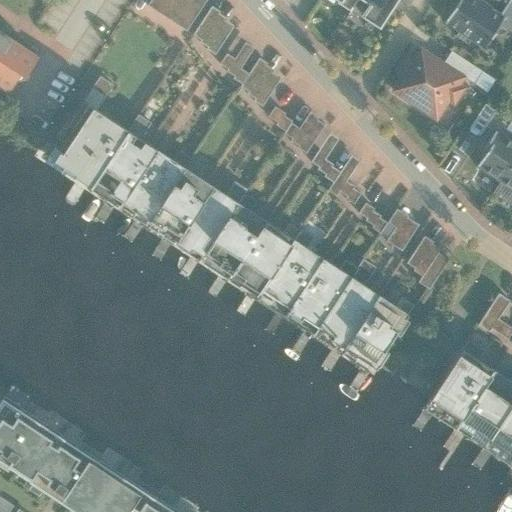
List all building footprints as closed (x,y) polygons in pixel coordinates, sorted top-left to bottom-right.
[(0,0),(0,89),(9,95),(40,50),(0,24),(0,0)] [(158,0),(156,4),(186,24),(203,0),(158,0)] [(362,0),(368,4),(361,15),(379,28),(397,0),(362,0)] [(501,11),(483,0),(456,0),(445,19),(487,45),(500,23),(506,14),(501,11)] [(511,0),(508,0),(501,11),(506,14),(500,23),(511,30),(511,0)] [(217,9),(210,4),(192,31),(215,46),(230,24),(222,19),(224,17),(216,11),(217,9)] [(231,74),(250,46),(243,41),(225,69),(231,74)] [(419,45),(390,89),(437,120),(466,75),(442,60),(419,45)] [(451,47),(442,60),(466,75),(473,80),(482,68),(451,47)] [(255,60),(240,83),(263,98),(278,74),(255,60)] [(88,103),(51,158),(388,373),(425,317),(387,292),(377,286),(333,258),(322,251),(273,220),(264,215),(220,187),(211,181),(162,150),(153,144),(106,115),(88,103)] [(289,118),(271,105),(263,116),(281,129),(289,118)] [(289,118),(281,129),(307,147),(324,123),(308,112),(298,125),(289,118)] [(337,137),(330,131),(311,160),(327,171),(325,174),(332,178),(339,167),(323,157),(337,137)] [(478,164),(501,179),(511,161),(511,138),(500,131),(478,164)] [(356,158),(349,153),(328,187),(352,202),(359,190),(343,180),(356,158)] [(511,161),(501,179),(511,186),(511,161)] [(362,204),(357,211),(380,227),(384,220),(362,204)] [(399,249),(416,222),(392,208),(385,219),(393,224),(384,239),(399,249)] [(437,246),(420,235),(404,260),(421,270),(416,280),(427,286),(446,256),(435,249),(437,246)] [(508,300),(497,293),(478,323),(504,338),(511,326),(497,318),(508,300)] [(491,370),(467,355),(437,403),(511,452),(511,383),(497,374),(491,370)] [(179,511),(2,396),(0,398),(0,467),(56,504),(68,511),(179,511)] [(7,511),(12,505),(0,497),(0,511),(7,511)]
